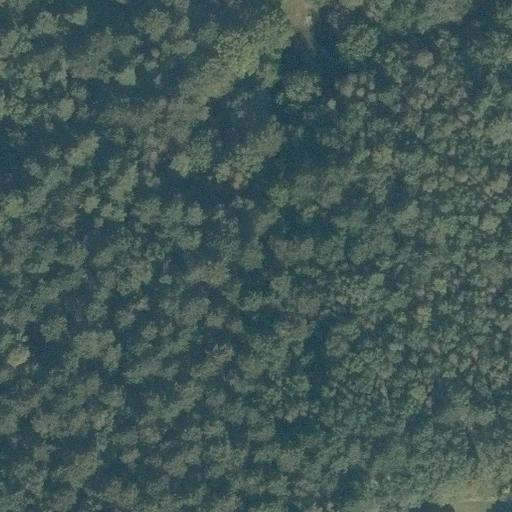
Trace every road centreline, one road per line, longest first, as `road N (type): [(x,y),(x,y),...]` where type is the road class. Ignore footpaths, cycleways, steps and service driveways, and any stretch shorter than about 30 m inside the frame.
road 1 (unknown): [(509,0),(349,95),(305,196),(242,301),(74,511)]
road 2 (unknown): [(171,511),(291,427),(376,341),(433,311),(511,289)]
